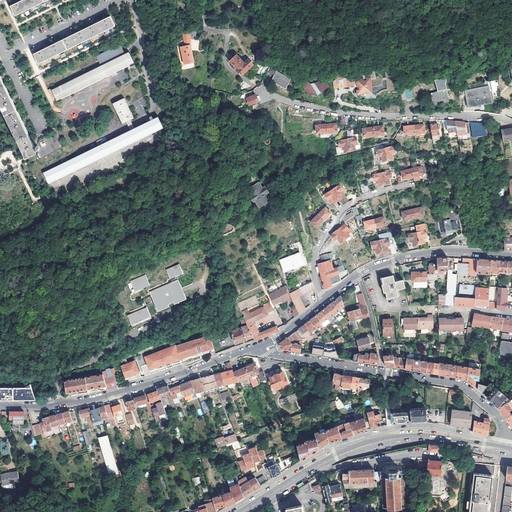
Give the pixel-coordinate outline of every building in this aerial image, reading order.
[(11,6),(16,16),(47,0),(20,0),(21,1),(11,6)] [(44,3),(24,12),(25,15),(45,6),(44,3)] [(34,54),(39,63),(114,25),(110,16),(100,21),(98,19),(93,20),(94,21),(94,22),(93,23),(94,24),(74,34),(73,31),(68,32),(68,33),(69,35),(68,35),(69,37),(49,46),(48,44),(43,45),(43,46),(44,47),(43,48),(43,49),(34,54)] [(191,43),(188,33),(182,34),(184,42),(182,43),(183,45),(184,44),(185,45),(191,43)] [(95,57),(100,66),(124,55),(119,45),(95,57)] [(180,48),(181,54),(191,51),(190,46),(180,48)] [(194,63),(191,51),(181,54),(182,58),(179,59),(180,66),(194,63)] [(100,66),(52,90),(57,100),(126,66),(133,62),(129,52),(124,55),(100,66)] [(241,75),(250,67),(245,62),(243,64),(236,56),(230,61),(237,69),(237,70),(241,75)] [(276,72),(271,81),(286,88),(291,79),(276,72)] [(334,82),(334,88),(343,88),(343,86),(354,87),(354,86),(357,87),(356,93),(355,95),(358,99),(363,98),(363,96),(369,95),(368,83),(373,83),(373,73),(361,74),(361,78),(355,78),(355,76),(348,76),(349,80),(345,80),(345,79),(345,74),(337,74),(337,81),(335,81),(334,82)] [(311,95),(317,96),(322,92),(321,92),(329,87),(324,79),(315,83),(311,84),(309,82),(306,81),(304,83),(303,86),(310,96),(311,95)] [(448,84),(446,79),(435,82),(438,93),(431,95),(432,101),(449,97),(447,91),(448,90),(446,84),(448,84)] [(271,81),(271,82),(286,89),(286,88),(271,81)] [(475,102),(493,98),(499,97),(499,92),(490,94),(489,87),(473,90),(475,102)] [(464,91),(467,105),(467,107),(475,106),(494,103),(493,98),(475,102),(473,90),(464,91)] [(257,99),(256,97),(247,101),(249,108),(259,105),(257,99)] [(112,104),(122,124),(130,120),(133,118),(127,105),(124,98),(112,104)] [(259,105),(249,108),(251,113),(261,109),(259,105)] [(62,164),(42,174),(47,184),(160,128),(162,127),(157,117),(135,128),(102,144),(100,140),(96,142),(98,146),(67,162),(65,158),(60,160),(62,164)] [(446,122),(442,121),(444,131),(447,131),(447,132),(456,131),(455,122),(451,122),(446,121),(446,122)] [(456,131),(457,135),(470,133),(468,124),(464,124),(464,123),(455,122),(456,131)] [(470,123),(473,137),(485,134),(483,124),(479,124),(470,123)] [(326,124),(316,125),(316,133),(321,133),(323,132),(323,134),(327,133),(326,124)] [(327,137),(332,136),(332,133),(331,133),(331,132),(332,131),(337,131),(336,124),(326,124),(327,133),(327,137)] [(437,124),(430,125),(432,136),(439,134),(438,131),(440,131),(439,129),(438,130),(437,124)] [(420,134),(420,133),(424,132),(424,125),(414,126),(414,134),(414,135),(418,134),(420,134)] [(382,126),(373,127),(374,136),(378,135),(378,134),(380,133),(383,133),(382,126)] [(414,134),(414,126),(404,127),(404,134),(408,134),(410,134),(411,135),(414,135),(414,134)] [(370,135),(370,136),(374,136),(373,127),(363,128),(364,136),(368,135),(370,135)] [(511,129),(508,130),(501,131),(503,142),(511,140),(511,129)] [(32,143),(36,150),(40,159),(64,147),(57,131),(32,143)] [(356,137),(347,139),(350,150),(353,149),(355,149),(354,146),(354,145),(355,144),(357,144),(356,137)] [(347,139),(340,141),(339,141),(340,148),(342,147),(343,148),(344,151),(346,151),(350,150),(347,139)] [(393,146),(385,149),(387,160),(392,158),(391,154),(392,153),(394,152),(393,146)] [(387,160),(385,149),(376,151),(375,148),(372,149),(373,154),(377,153),(378,157),(380,156),(381,157),(382,161),(387,160)] [(417,175),(419,175),(422,174),(428,173),(427,166),(421,167),(411,169),(413,178),(417,177),(417,175)] [(413,178),(411,169),(401,171),(403,178),(406,177),(408,177),(409,178),(413,178)] [(390,171),(383,173),(382,173),(384,184),(389,183),(388,179),(389,177),(391,177),(391,176),(390,171)] [(382,173),(371,175),(371,178),(373,178),(374,181),(376,181),(377,181),(378,185),(384,184),(382,173)] [(259,205),(257,206),(255,208),(257,211),(273,202),(267,193),(269,191),(266,188),(265,189),(263,186),(259,181),(249,188),(259,205)] [(339,199),(343,206),(346,203),(349,202),(344,195),(343,196),(341,192),(341,191),(343,190),(340,185),(332,189),(339,199)] [(368,185),(361,188),(363,194),(370,192),(368,185)] [(259,205),(249,188),(246,189),(257,206),(259,205)] [(330,203),(333,201),(334,202),(339,199),(332,189),(329,191),(324,194),(328,200),(330,203)] [(326,217),(327,215),(330,213),(325,207),(318,214),(324,221),(327,218),(326,217)] [(256,212),(253,208),(237,219),(239,222),(256,212)] [(417,216),(419,216),(422,215),(421,208),(411,210),(414,218),(417,218),(417,216)] [(403,219),(407,219),(409,218),(410,219),(414,218),(411,210),(401,212),(403,219)] [(256,212),(239,222),(240,224),(257,213),(256,212)] [(318,214),(310,222),(316,227),(319,224),(320,222),(321,224),(324,221),(318,214)] [(384,217),(374,219),(377,228),(378,227),(380,227),(380,225),(382,225),(386,224),(384,217)] [(366,229),(371,228),(373,227),(373,229),(377,228),(374,219),(365,221),(366,229)] [(449,219),(437,221),(438,222),(439,229),(440,235),(452,233),(451,230),(458,229),(456,221),(450,222),(449,219)] [(415,225),(417,233),(419,244),(424,243),(424,239),(424,237),(427,237),(424,224),(415,225)] [(344,225),(342,227),(337,230),(345,239),(349,236),(346,232),(346,231),(348,229),(344,225)] [(333,233),(330,235),(334,240),(336,239),(337,239),(340,242),(345,239),(337,230),(333,233)] [(379,235),(380,240),(382,252),(387,251),(387,249),(390,245),(388,239),(393,238),(391,232),(379,235)] [(414,245),(419,244),(417,233),(408,234),(409,240),(411,240),(413,241),(414,245)] [(429,241),(431,248),(442,246),(441,239),(429,241)] [(376,253),(382,252),(380,240),(371,242),(372,248),(374,248),(376,249),(376,253)] [(304,264),(301,257),(300,252),(279,260),(284,272),(304,264)] [(342,280),(349,275),(347,269),(344,271),(340,259),(337,260),(339,266),(333,269),(331,262),(330,260),(329,260),(327,254),(320,256),(322,263),(318,264),(320,274),(324,289),(331,286),(332,285),(340,282),(342,280)] [(447,270),(447,258),(441,258),(436,259),(436,261),(437,274),(442,274),(442,271),(447,270)] [(463,259),(463,265),(471,265),(470,270),(469,270),(468,275),(476,275),(476,273),(477,260),(470,259),(463,259)] [(430,274),(437,274),(436,261),(430,261),(430,260),(426,261),(426,267),(428,267),(428,272),(430,272),(430,274)] [(477,260),(476,273),(490,274),(490,273),(491,260),(484,260),(477,260)] [(498,273),(499,261),(493,261),(491,260),(490,273),(498,273)] [(506,273),(506,261),(501,261),(499,261),(498,273),(506,273)] [(178,264),(165,270),(169,279),(173,277),(182,273),(178,264)] [(458,274),(468,275),(469,270),(470,270),(471,265),(463,265),(458,265),(458,274)] [(451,270),(447,270),(446,294),(455,295),(456,275),(451,274),(451,270)] [(426,281),(426,272),(411,273),(411,282),(426,281)] [(145,275),(130,282),(133,290),(139,288),(140,289),(149,285),(145,275)] [(404,288),(402,280),(396,281),(394,282),(392,275),(381,278),(383,285),(381,285),(383,293),(385,293),(387,299),(398,296),(396,290),(404,288)] [(186,299),(177,280),(175,281),(149,292),(157,311),(186,299)] [(312,282),(290,293),(289,293),(291,297),(295,306),(299,314),(305,310),(299,297),(314,289),(312,283),(312,282)] [(460,294),(470,295),(471,286),(460,285),(460,294)] [(284,286),(268,295),(272,302),(274,306),(282,302),(283,303),(285,302),(285,300),(284,299),(289,296),(284,286)] [(497,287),(496,303),(496,309),(505,309),(506,305),(507,303),(506,303),(507,295),(507,288),(505,288),(502,287),(497,287)] [(475,295),(475,299),(474,305),(481,306),(488,306),(489,288),(475,288),(475,295)] [(350,321),(355,320),(355,318),(368,314),(367,308),(366,306),(366,304),(364,300),(362,292),(357,294),(359,303),(356,305),(357,309),(348,312),(350,321)] [(437,305),(437,310),(440,310),(440,305),(474,308),(474,305),(475,299),(470,298),(470,297),(455,296),(455,295),(446,294),(437,295),(437,300),(437,305)] [(344,306),(341,296),(334,302),(332,303),(338,311),(339,312),(340,311),(340,310),(344,306)] [(262,309),(261,306),(258,301),(256,302),(258,305),(241,313),(243,317),(246,323),(247,326),(253,338),(254,340),(255,341),(261,338),(271,334),(278,331),(276,326),(259,333),(253,322),(268,315),(267,314),(274,310),(270,304),(263,307),(264,308),(262,309)] [(328,306),(327,307),(333,315),(334,316),(335,315),(334,314),(338,311),(332,303),(328,306)] [(146,307),(127,316),(131,325),(132,326),(141,322),(140,321),(150,317),(146,307)] [(322,310),(321,311),(329,322),(331,324),(334,322),(330,318),(333,315),(327,307),(322,310)] [(315,316),(323,325),(324,326),(329,322),(321,311),(317,315),(315,316)] [(480,325),(489,327),(492,317),(481,315),(474,313),(471,325),(480,327),(480,325)] [(320,328),(323,325),(315,316),(312,319),(310,320),(316,329),(317,330),(320,328)] [(427,316),(427,317),(427,318),(420,319),(416,319),(417,329),(433,329),(433,316),(427,316)] [(489,328),(501,330),(503,319),(497,318),(492,317),(489,327),(489,328)] [(391,319),(382,319),(382,337),(391,337),(391,319)] [(417,329),(416,319),(400,319),(400,326),(403,326),(403,330),(417,329)] [(449,320),(449,319),(447,319),(447,320),(438,320),(438,330),(447,330),(450,330),(454,330),(462,330),(462,319),(453,320),(453,319),(451,319),(451,320),(449,320)] [(501,330),(511,331),(511,319),(508,319),(503,319),(501,330)] [(316,329),(310,320),(305,324),(304,325),(311,335),(312,334),(312,333),(313,332),(316,329)] [(309,342),(314,338),(312,336),(311,335),(304,325),(300,328),(293,333),(298,340),(294,341),(294,343),(297,344),(302,344),(301,339),(306,338),(309,342)] [(236,344),(253,338),(247,326),(245,327),(231,332),(236,344)] [(501,334),(498,359),(511,361),(511,341),(508,341),(509,334),(501,334)] [(180,356),(182,361),(191,358),(208,352),(215,350),(210,335),(195,340),(195,338),(187,341),(188,342),(177,346),(180,356)] [(294,341),(290,336),(279,344),(282,349),(286,350),(290,351),(292,344),(294,345),(294,343),(294,341)] [(360,351),(371,348),(368,337),(364,338),(363,338),(362,338),(362,339),(357,340),(359,349),(360,351)] [(126,379),(127,382),(137,379),(164,370),(175,366),(175,363),(182,361),(180,356),(177,346),(176,343),(119,363),(120,365),(122,370),(125,377),(125,378),(126,379)] [(297,345),(297,344),(294,343),(294,345),(292,344),(290,351),(295,351),(300,352),(301,346),(297,345)] [(330,352),(324,351),(323,356),(339,358),(336,350),(330,352)] [(370,354),(369,363),(370,363),(379,365),(380,363),(378,354),(373,353),(373,352),(371,351),(370,354)] [(354,354),(353,360),(358,361),(369,363),(370,354),(365,353),(365,355),(361,355),(360,355),(360,353),(354,354)] [(392,367),(394,368),(393,357),(392,356),(383,356),(385,366),(392,367)] [(403,369),(405,369),(406,362),(400,361),(401,360),(399,360),(399,359),(393,357),(394,368),(403,369)] [(412,370),(413,360),(414,360),(411,359),(411,360),(406,359),(406,362),(405,369),(410,370),(412,370)] [(418,361),(413,360),(412,370),(417,371),(419,372),(420,362),(420,360),(418,360),(418,361)] [(425,362),(420,362),(419,372),(424,372),(426,373),(427,363),(427,362),(425,361),(425,362)] [(229,371),(221,373),(224,385),(227,384),(234,383),(234,384),(237,382),(233,372),(229,362),(225,363),(225,364),(228,370),(229,370),(229,371)] [(255,363),(245,367),(249,378),(257,374),(260,382),(266,379),(263,372),(259,373),(255,363)] [(447,376),(449,365),(439,363),(439,364),(439,375),(445,376),(447,376)] [(457,366),(449,365),(447,376),(454,377),(456,378),(457,366)] [(468,368),(457,366),(456,378),(464,379),(466,379),(468,368)] [(236,371),(233,372),(237,382),(249,378),(245,367),(241,369),(241,367),(236,369),(236,371)] [(479,369),(468,368),(466,379),(470,383),(475,387),(476,381),(478,381),(479,369)] [(104,376),(104,378),(113,375),(114,375),(116,373),(115,369),(111,370),(110,369),(107,371),(107,372),(103,373),(104,376)] [(269,387),(271,392),(280,388),(279,386),(287,383),(285,378),(283,372),(276,374),(276,373),(274,374),(274,375),(269,377),(270,381),(270,382),(269,382),(271,386),(269,387)] [(224,385),(221,373),(213,375),(214,376),(217,387),(224,385)] [(334,374),(332,383),(336,383),(335,389),(340,390),(341,386),(342,375),(334,374)] [(103,375),(85,378),(87,389),(90,388),(100,387),(100,390),(108,389),(104,378),(104,376),(103,375)] [(113,375),(104,378),(108,389),(113,387),(117,386),(113,375)] [(204,390),(205,393),(209,391),(208,389),(217,387),(214,376),(213,375),(200,378),(201,378),(202,382),(203,386),(204,390)] [(342,375),(341,386),(351,388),(353,377),(342,375)] [(358,388),(360,378),(353,377),(351,388),(350,389),(352,389),(352,387),(358,388)] [(68,381),(64,382),(66,393),(75,391),(76,392),(79,391),(87,389),(85,378),(81,379),(81,378),(68,380),(68,381)] [(202,382),(201,378),(190,380),(195,392),(204,390),(203,386),(202,382)] [(369,379),(360,378),(358,388),(357,393),(361,392),(361,388),(363,388),(364,386),(368,387),(369,379)] [(181,391),(183,396),(195,392),(190,380),(179,384),(181,391)] [(173,400),(177,398),(176,393),(181,391),(179,384),(169,388),(173,400)] [(478,384),(477,389),(481,393),(485,388),(486,389),(487,387),(478,384)] [(157,390),(163,406),(166,405),(163,398),(167,396),(176,420),(180,419),(178,412),(173,400),(169,388),(168,385),(162,387),(157,389),(157,390)] [(0,387),(0,399),(7,400),(16,400),(36,400),(32,388),(23,388),(0,387)] [(498,408),(505,402),(508,399),(495,388),(487,398),(494,405),(498,408)] [(163,406),(157,390),(147,394),(150,402),(158,400),(159,402),(156,403),(158,407),(151,410),(152,413),(154,417),(156,416),(160,415),(165,413),(163,406)] [(282,404),(297,399),(296,394),(280,398),(282,404)] [(134,398),(134,400),(136,406),(138,405),(145,403),(149,414),(152,413),(151,410),(149,402),(147,402),(145,395),(134,398)] [(173,400),(178,412),(182,411),(177,398),(173,400)] [(338,410),(344,407),(340,399),(334,401),(338,410)] [(135,406),(133,401),(126,403),(129,411),(133,410),(138,424),(140,423),(136,409),(135,406)] [(472,429),(472,432),(480,433),(487,435),(489,418),(489,416),(472,401),(471,412),(477,417),(482,418),(482,419),(474,418),(472,429)] [(502,413),(506,418),(511,415),(509,412),(511,410),(510,410),(505,402),(498,408),(499,409),(502,413)] [(113,417),(110,407),(109,405),(98,408),(99,410),(101,418),(107,416),(108,420),(111,419),(114,418),(113,417)] [(120,405),(112,407),(115,417),(123,414),(120,405)] [(94,426),(94,425),(90,413),(89,411),(89,408),(79,411),(81,417),(85,415),(87,420),(88,422),(89,426),(89,427),(94,426)] [(409,409),(411,422),(425,421),(427,421),(426,418),(425,408),(409,409)] [(406,412),(390,413),(391,421),(391,424),(398,423),(411,422),(409,409),(405,409),(406,412)] [(90,413),(94,425),(97,424),(99,424),(103,423),(101,418),(99,410),(93,412),(90,413)] [(471,412),(452,410),(451,425),(454,425),(458,426),(464,427),(470,427),(471,412)] [(69,411),(62,413),(65,422),(70,421),(70,422),(72,422),(71,420),(75,419),(73,412),(69,413),(69,411)] [(367,412),(371,428),(378,427),(376,420),(381,418),(380,414),(375,415),(373,411),(367,412)] [(14,412),(9,412),(9,419),(13,419),(13,423),(23,423),(23,419),(23,412),(21,412),(14,412)] [(55,415),(56,421),(57,425),(58,424),(62,423),(62,425),(63,424),(63,423),(65,422),(62,413),(55,415)] [(131,414),(126,415),(129,426),(135,424),(131,414)] [(56,421),(55,415),(48,417),(51,427),(56,425),(56,426),(58,426),(57,425),(56,421)] [(51,427),(48,417),(42,419),(43,422),(41,423),(40,423),(41,429),(45,428),(46,431),(52,430),(51,427)] [(350,423),(355,434),(365,430),(367,429),(366,427),(364,418),(350,423)] [(326,431),(328,443),(329,443),(339,439),(341,438),(348,436),(353,434),(350,427),(348,422),(326,430),(326,431)] [(37,424),(32,426),(35,436),(40,434),(37,424)] [(86,431),(82,432),(86,445),(90,444),(86,431)] [(315,433),(316,439),(319,449),(321,448),(328,443),(326,431),(319,433),(319,432),(315,433)] [(215,441),(217,448),(226,444),(231,443),(237,441),(235,434),(224,438),(223,436),(214,439),(215,441)] [(97,437),(108,476),(118,473),(107,435),(97,437)] [(297,445),(300,461),(302,459),(310,454),(319,449),(316,439),(305,441),(305,443),(297,445)] [(258,444),(248,447),(248,449),(257,446),(259,452),(260,452),(258,444)] [(429,444),(428,451),(443,453),(443,448),(440,448),(440,445),(433,445),(429,444)] [(249,452),(250,454),(253,462),(266,458),(264,451),(260,452),(259,452),(257,446),(248,449),(249,452)] [(250,454),(249,452),(239,455),(241,464),(244,463),(241,457),(250,454)] [(253,462),(250,454),(241,457),(244,463),(241,464),(240,464),(242,470),(254,466),(253,462)] [(290,458),(282,461),(284,467),(292,465),(290,458)] [(276,463),(274,464),(272,460),(267,462),(268,466),(269,466),(273,478),(277,475),(281,473),(280,470),(281,469),(280,466),(278,466),(276,463)] [(429,461),(428,475),(441,476),(442,461),(436,461),(429,461)] [(496,465),(476,463),(469,511),(495,511),(500,476),(495,475),(496,465)] [(243,496),(238,481),(237,478),(234,468),(232,469),(235,479),(233,479),(228,481),(231,489),(232,492),(235,501),(241,498),(243,496)] [(406,506),(406,500),(407,499),(407,498),(406,498),(405,492),(406,492),(406,491),(405,491),(405,485),(406,485),(406,483),(405,483),(405,477),(406,477),(405,470),(400,470),(400,469),(399,468),(397,468),(397,469),(390,470),(389,469),(387,469),(386,470),(386,471),(381,471),(381,472),(374,472),(375,481),(377,481),(382,481),(382,485),(381,485),(381,486),(383,486),(383,492),(382,492),(382,494),(383,494),(383,499),(382,500),(382,501),(383,501),(384,507),(382,507),(382,508),(388,508),(388,511),(411,511),(411,506),(406,506)] [(343,478),(344,483),(349,483),(375,481),(374,472),(374,469),(349,470),(349,473),(343,474),(343,478)] [(20,482),(17,472),(0,475),(2,485),(20,482)] [(245,477),(238,481),(243,496),(252,491),(253,490),(247,479),(246,476),(245,477)] [(251,477),(247,479),(253,490),(258,487),(260,486),(256,479),(255,477),(251,477)] [(315,492),(324,490),(323,486),(322,481),(320,482),(320,485),(313,487),(314,491),(315,491),(315,492)] [(343,500),(343,499),(340,485),(330,487),(329,485),(323,486),(324,490),(327,502),(331,501),(332,501),(332,502),(343,500)] [(502,511),(509,511),(511,488),(511,486),(505,486),(502,511)] [(232,492),(223,495),(226,505),(227,507),(232,504),(235,501),(232,492)] [(226,505),(223,495),(215,498),(213,498),(213,501),(214,502),(215,508),(215,509),(221,507),(226,505)] [(208,510),(215,508),(214,502),(213,501),(210,502),(208,506),(208,507),(207,507),(208,510)]
